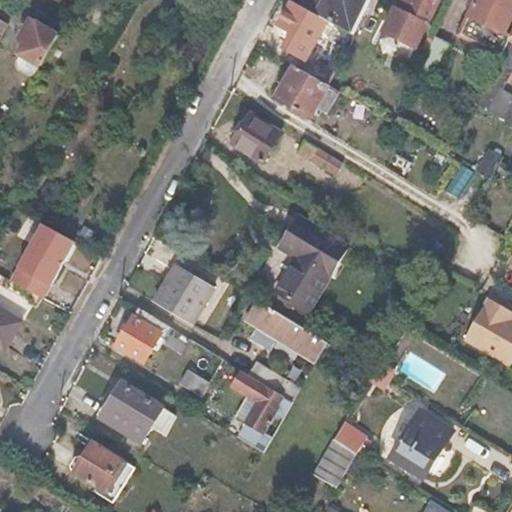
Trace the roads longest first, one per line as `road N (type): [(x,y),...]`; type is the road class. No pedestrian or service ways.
road 1 (residential): [(261,0),(25,440)]
road 2 (unknown): [(222,72),(473,226),(476,271)]
